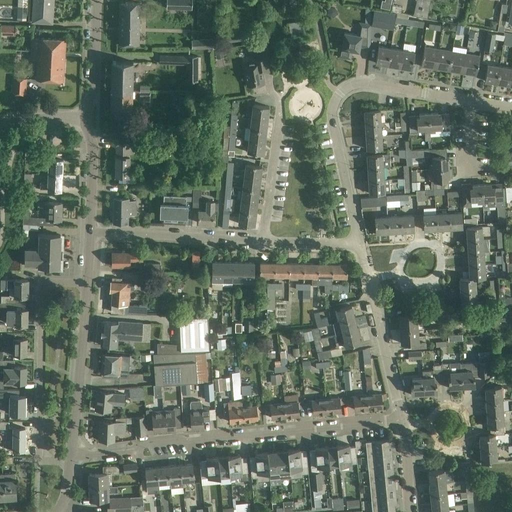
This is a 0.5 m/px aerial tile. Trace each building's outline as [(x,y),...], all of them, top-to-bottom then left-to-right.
[(53,0),(33,0),(32,21),(52,23),(53,0)] [(166,0),(167,8),(191,9),(191,0),(166,0)] [(381,0),(380,8),(389,10),(391,0),(384,0),(384,1),(381,0)] [(417,0),(414,15),(427,18),(430,0),(417,0)] [(119,44),(129,44),(138,44),(139,3),(120,2),(119,44)] [(18,6),(17,20),(26,20),(27,7),(18,6)] [(373,9),(371,25),(393,28),(394,22),(395,12),(391,12),(373,9)] [(395,12),(394,22),(402,23),(407,24),(408,19),(407,19),(408,14),(401,13),(395,12)] [(407,24),(417,26),(423,28),(424,22),(408,19),(407,24)] [(495,20),(493,25),(500,28),(503,21),(498,19),(495,20)] [(339,45),(337,57),(350,59),(352,50),(359,51),(360,44),(369,46),(370,25),(363,23),(361,35),(344,33),(342,46),(339,45)] [(0,24),(0,32),(0,33),(15,35),(15,25),(0,24)] [(243,41),(241,25),(226,27),(228,43),(243,41)] [(495,33),(488,32),(485,49),(492,50),(495,33)] [(31,38),(30,51),(64,52),(65,39),(31,38)] [(192,39),(192,49),(226,49),(225,41),(213,41),(213,39),(192,39)] [(266,41),(253,43),(255,51),(268,49),(266,41)] [(387,65),(390,48),(378,46),(375,63),(387,65)] [(421,66),(435,69),(438,49),(424,47),(421,66)] [(387,65),(399,67),(402,50),(390,48),(387,65)] [(222,49),(215,50),(217,59),(223,58),(222,49)] [(435,69),(449,71),(452,51),(438,49),(435,69)] [(412,69),(413,59),(415,52),(402,50),(399,67),(412,69)] [(63,81),(64,52),(31,51),(30,59),(38,60),(36,79),(63,81)] [(449,71),(462,73),(466,53),(452,51),(449,71)] [(466,53),(462,73),(476,75),(478,66),(480,56),(466,53)] [(243,63),(245,77),(247,86),(264,83),(262,73),(269,71),(266,54),(253,56),(254,61),(243,63)] [(160,64),(186,64),(186,81),(198,81),(198,56),(160,55),(160,64)] [(133,61),(112,61),(111,90),(132,91),(133,61)] [(484,81),(496,83),(499,66),(500,63),(499,63),(499,66),(487,64),(484,81)] [(499,66),(496,83),(509,85),(511,68),(499,66)] [(6,93),(25,94),(26,78),(7,77),(6,93)] [(111,112),(121,112),(132,113),(132,101),(151,102),(151,92),(150,92),(150,91),(140,91),(132,91),(111,90),(111,112)] [(252,111),(252,117),(267,119),(269,107),(253,105),(252,111)] [(364,111),(365,123),(381,123),(380,110),(364,111)] [(430,131),(428,113),(419,114),(419,117),(414,117),(414,119),(409,119),(410,133),(417,132),(417,130),(424,129),(424,132),(425,141),(430,141),(430,131)] [(428,113),(430,131),(434,131),(434,129),(441,128),(441,131),(449,130),(449,117),(443,117),(443,115),(438,116),(438,113),(428,113)] [(266,130),(267,119),(249,116),(249,117),(251,117),(250,128),(266,130)] [(400,121),(400,122),(395,122),(396,131),(405,130),(405,121),(400,121)] [(365,123),(366,136),(381,135),(381,123),(365,123)] [(235,127),(230,126),(225,126),(224,137),(235,139),(235,127)] [(511,127),(500,131),(505,153),(504,153),(506,165),(511,164),(511,163),(511,127)] [(264,142),(266,130),(250,128),(248,140),(264,142)] [(381,135),(366,136),(367,149),(382,148),(381,135)] [(228,150),(234,150),(235,139),(224,137),(223,151),(228,151),(228,150)] [(116,156),(115,177),(119,177),(119,182),(135,183),(135,176),(129,175),(129,156),(129,146),(132,146),(132,138),(124,138),(116,138),(116,146),(116,156)] [(263,154),(264,142),(248,140),(244,140),(243,146),(248,146),(247,152),(263,154)] [(398,150),(406,150),(410,150),(411,150),(410,140),(405,140),(405,149),(398,150)] [(430,169),(448,168),(448,159),(445,159),(445,154),(443,154),(443,148),(429,149),(429,157),(432,157),(432,164),(430,164),(430,169)] [(407,166),(408,165),(412,165),(411,150),(410,150),(406,150),(398,150),(399,158),(406,157),(407,166)] [(36,152),(25,151),(25,159),(35,160),(36,152)] [(383,167),(390,166),(389,154),(367,155),(368,168),(383,167)] [(49,174),(62,174),(63,160),(49,159),(49,160),(41,159),(40,166),(49,167),(49,174)] [(232,163),(222,162),(222,168),(222,173),(232,174),(232,163)] [(240,175),(260,178),(262,166),(246,164),(245,170),(240,170),(240,175)] [(407,166),(403,166),(404,178),(398,179),(409,178),(408,166),(412,165),(408,165),(407,166)] [(384,180),(383,167),(368,168),(368,181),(384,180)] [(452,177),(451,168),(448,168),(430,169),(430,174),(433,174),(433,181),(431,181),(431,189),(445,188),(445,183),(446,183),(446,178),(449,177),(452,177)] [(232,174),(222,173),(222,174),(226,174),(225,186),(231,186),(232,174)] [(61,190),(62,174),(49,174),(48,182),(40,181),(40,188),(48,189),(61,190)] [(240,182),(243,182),(243,188),(259,190),(260,178),(240,175),(239,176),(240,176),(240,182)] [(409,178),(404,179),(398,179),(398,185),(404,185),(405,192),(410,192),(409,178)] [(369,193),(385,192),(390,192),(390,180),(384,180),(368,181),(369,193)] [(461,190),(462,208),(471,207),(470,201),(476,201),(477,203),(483,203),(481,184),(472,185),(472,188),(467,188),(467,190),(461,190)] [(491,187),(491,184),(481,184),(483,203),(483,207),(502,206),(501,190),(501,186),(496,186),(491,187)] [(25,186),(24,193),(35,194),(35,186),(25,186)] [(150,197),(151,186),(142,186),(142,197),(150,197)] [(193,187),(193,201),(201,201),(201,190),(201,188),(193,187)] [(241,200),(257,202),(259,190),(243,188),(241,200)] [(435,194),(434,189),(425,190),(419,190),(416,191),(416,201),(426,201),(426,195),(435,194)] [(399,195),(386,196),(387,201),(387,207),(399,206),(399,205),(399,195)] [(399,195),(399,205),(399,206),(400,206),(400,205),(409,204),(409,195),(399,195)] [(160,203),(159,216),(187,218),(188,205),(186,205),(186,197),(163,196),(163,203),(160,203)] [(377,197),(375,197),(376,205),(386,205),(386,201),(386,196),(377,197)] [(129,198),(123,198),(113,198),(113,223),(128,223),(128,215),(135,215),(135,201),(129,200),(129,198)] [(198,212),(198,223),(213,223),(214,211),(218,211),(218,203),(214,203),(214,201),(206,200),(206,202),(206,207),(200,206),(200,210),(199,210),(198,212)] [(241,200),(240,212),(256,214),(257,202),(241,200)] [(61,202),(51,202),(47,202),(38,201),(38,208),(47,208),(46,218),(60,219),(61,202)] [(502,206),(497,206),(498,222),(506,222),(505,206),(502,206)] [(448,213),(449,228),(462,228),(461,212),(454,213),(453,208),(448,208),(448,213)] [(240,212),(238,224),(254,226),(256,214),(240,212)] [(39,218),(27,218),(28,214),(22,213),(22,224),(38,225),(39,218)] [(449,228),(448,213),(436,214),(437,229),(449,228)] [(423,214),(423,220),(424,230),(437,229),(436,214),(423,214)] [(413,215),(400,216),(401,231),(414,231),(413,215)] [(388,217),(388,232),(401,231),(400,216),(388,217)] [(376,233),(388,232),(388,217),(375,218),(376,233)] [(466,227),(467,234),(467,240),(483,239),(482,226),(466,227)] [(60,235),(50,235),(40,235),(39,250),(25,250),(25,264),(39,264),(39,266),(59,267),(59,258),(56,258),(57,252),(59,252),(60,235)] [(483,239),(467,240),(468,253),(483,252),(483,239)] [(468,253),(469,265),(484,264),(483,252),(468,253)] [(135,260),(142,260),(142,253),(112,253),(112,266),(129,266),(129,265),(135,265),(135,260)] [(222,289),(222,280),(223,262),(212,262),(212,280),(212,287),(213,289),(222,289)] [(233,262),(223,262),(222,280),(233,280),(233,262)] [(243,262),(233,262),(233,280),(243,280),(243,262)] [(254,263),(243,262),(243,280),(253,281),(254,263)] [(144,272),(160,272),(160,263),(144,263),(144,272)] [(260,275),(274,275),(274,263),(260,263),(260,275)] [(274,275),(289,275),(289,263),(274,263),(274,275)] [(289,263),(289,275),(303,276),(303,264),(289,263)] [(303,264),(303,276),(312,276),(312,285),(317,285),(318,276),(318,264),(303,264)] [(318,264),(318,276),(325,276),(324,290),(332,290),(332,284),(332,276),(332,264),(318,264)] [(332,264),(332,276),(346,277),(347,264),(332,264)] [(484,264),(469,265),(469,278),(475,277),(485,277),(484,264)] [(120,278),(112,277),(112,281),(111,281),(110,291),(113,292),(113,294),(112,293),(111,304),(112,304),(111,312),(121,312),(132,313),(133,305),(125,304),(126,296),(129,296),(129,289),(133,290),(134,282),(120,281),(120,278)] [(459,278),(460,291),(476,290),(475,277),(469,278),(459,278)] [(27,297),(28,280),(18,280),(15,280),(6,279),(6,290),(9,290),(9,295),(9,296),(15,296),(27,297)] [(274,283),(274,310),(275,310),(275,289),(282,289),(282,283),(274,283)] [(303,298),(303,284),(292,284),(292,298),(303,298)] [(476,290),(460,291),(461,304),(477,303),(476,290)] [(500,311),(511,310),(511,297),(505,298),(504,292),(499,293),(500,311)] [(7,323),(15,323),(14,324),(27,325),(27,309),(15,309),(15,302),(7,302),(6,316),(6,322),(7,323)] [(352,306),(336,309),(339,322),(355,318),(352,306)] [(400,329),(417,328),(417,320),(424,319),(423,308),(409,309),(409,315),(399,315),(400,329)] [(497,321),(511,320),(511,310),(500,311),(501,311),(496,312),(497,321)] [(314,315),(317,327),(318,327),(323,326),(319,313),(314,315)] [(208,317),(179,318),(180,345),(181,351),(209,350),(208,317)] [(358,330),(355,318),(339,322),(333,323),(335,336),(342,334),(358,330)] [(244,319),(244,331),(253,331),(253,319),(244,319)] [(141,341),(142,323),(118,321),(118,322),(102,321),(101,345),(116,346),(117,339),(141,341)] [(314,341),(320,339),(321,339),(318,327),(317,327),(311,329),(314,341)] [(412,349),(422,348),(426,348),(425,335),(418,336),(417,328),(400,329),(401,343),(411,343),(412,349)] [(337,342),(336,342),(337,348),(360,342),(358,330),(342,334),(343,340),(337,342)] [(3,345),(5,345),(5,354),(26,354),(27,338),(13,338),(13,339),(3,338),(3,345)] [(226,349),(226,339),(217,340),(217,350),(226,349)] [(323,351),(320,339),(314,341),(317,353),(323,351)] [(158,343),(157,353),(181,353),(181,351),(180,345),(158,343)] [(330,349),(323,351),(317,353),(318,360),(329,357),(332,356),(330,349)] [(155,385),(197,382),(208,381),(206,359),(211,359),(211,353),(210,353),(181,353),(157,353),(154,353),(154,354),(153,354),(155,385)] [(103,354),(102,373),(106,373),(106,377),(119,378),(119,377),(128,377),(130,356),(103,354)] [(3,367),(3,381),(14,382),(26,382),(26,366),(15,366),(15,360),(4,360),(3,367)] [(449,388),(462,387),(460,362),(441,363),(441,364),(443,383),(448,383),(449,388)] [(488,362),(461,363),(461,362),(460,362),(462,387),(475,386),(474,377),(489,376),(488,362)] [(423,378),(424,394),(437,393),(436,383),(443,383),(441,364),(433,365),(433,370),(422,371),(423,378)] [(229,373),(231,399),(241,398),(238,366),(228,367),(229,373)] [(282,384),(281,374),(271,375),(272,385),(282,384)] [(411,395),(424,394),(423,378),(412,378),(412,385),(410,385),(411,395)] [(203,383),(204,400),(214,399),(213,382),(203,383)] [(190,394),(190,384),(181,385),(182,395),(190,394)] [(242,394),(256,393),(255,384),(241,385),(242,394)] [(485,389),(486,402),(503,401),(502,386),(494,386),(494,388),(485,389)] [(130,389),(130,398),(144,396),(143,388),(130,389)] [(357,396),(349,397),(349,403),(354,403),(354,410),(368,408),(367,395),(366,388),(356,389),(357,393),(357,396)] [(111,403),(124,405),(125,393),(112,392),(97,391),(95,409),(105,410),(111,411),(111,403)] [(382,400),(386,399),(386,393),(367,395),(368,408),(383,407),(382,400)] [(284,403),(285,416),(299,415),(299,408),(303,407),(302,401),(298,402),(297,394),(283,396),(284,403)] [(25,413),(25,396),(10,396),(1,396),(1,403),(10,403),(10,413),(25,413)] [(326,399),(327,412),(341,411),(340,404),(345,403),(344,397),(326,399)] [(313,414),(327,412),(326,399),(307,401),(308,407),(312,407),(313,414)] [(191,429),(203,428),(203,421),(209,421),(208,407),(202,408),(201,402),(200,400),(191,401),(190,403),(191,429)] [(228,402),(228,409),(224,409),(225,415),(229,415),(230,422),(244,420),(242,407),(242,403),(241,400),(228,402)] [(503,401),(486,402),(487,414),(504,413),(503,401)] [(284,403),(266,405),(266,411),(270,411),(271,418),(285,416),(284,403)] [(261,405),(243,407),(242,407),(244,420),(258,419),(257,412),(261,411),(261,405)] [(180,420),(180,410),(180,408),(173,408),(173,409),(162,410),(164,431),(175,430),(174,421),(180,420)] [(153,432),(164,431),(162,410),(152,411),(152,410),(146,410),(146,412),(147,422),(153,422),(153,432)] [(504,413),(487,414),(488,427),(490,427),(490,434),(496,434),(505,434),(505,430),(504,413)] [(134,417),(135,435),(145,434),(144,416),(134,417)] [(99,440),(114,441),(115,433),(125,433),(126,423),(99,421),(99,440)] [(24,450),(24,449),(25,428),(13,427),(13,449),(24,450)] [(488,436),(479,437),(480,450),(497,448),(496,439),(496,434),(490,434),(488,434),(488,436)] [(365,442),(367,457),(391,455),(391,450),(388,450),(387,440),(374,441),(365,442)] [(348,444),(337,445),(338,446),(339,465),(357,463),(355,448),(355,446),(349,447),(348,444)] [(311,473),(319,472),(318,467),(328,466),(327,447),(326,446),(315,447),(316,450),(309,451),(311,467),(311,473)] [(327,447),(328,466),(339,465),(338,446),(327,447)] [(480,450),(481,463),(491,462),(491,460),(498,459),(497,448),(480,450)] [(299,449),(288,450),(288,451),(291,477),(302,476),(302,473),(308,473),(306,451),(300,452),(299,449)] [(288,451),(278,452),(280,478),(291,477),(288,451)] [(249,457),(251,477),(258,477),(258,480),(269,479),(267,453),(267,452),(256,453),(256,456),(249,457)] [(267,453),(269,479),(280,478),(278,452),(267,453)] [(239,455),(228,456),(230,475),(240,474),(241,480),(248,479),(246,457),(240,458),(239,455)] [(367,457),(368,472),(393,469),(392,464),(390,464),(389,460),(392,460),(391,455),(367,457)] [(230,475),(228,456),(218,457),(219,476),(230,475)] [(217,457),(206,458),(207,461),(200,461),(201,478),(219,476),(218,457),(217,457)] [(136,463),(123,464),(124,472),(137,471),(136,463)] [(181,465),(182,481),(194,479),(193,464),(181,465)] [(181,465),(169,466),(170,482),(171,488),(182,487),(182,481),(181,465)] [(89,474),(90,487),(108,486),(108,473),(119,473),(119,466),(103,466),(103,473),(89,474)] [(158,483),(170,482),(169,466),(157,467),(158,483)] [(157,467),(145,468),(146,478),(147,489),(159,488),(158,483),(157,467)] [(368,472),(370,486),(394,483),(393,478),(391,479),(391,474),(393,474),(393,469),(368,472)] [(428,472),(429,484),(445,482),(444,470),(428,472)] [(319,472),(311,473),(315,509),(321,508),(320,498),(322,498),(321,489),(322,489),(320,472),(319,472)] [(15,473),(2,473),(4,502),(9,501),(8,499),(17,498),(15,473)] [(447,494),(445,482),(429,484),(431,496),(447,494)] [(370,486),(371,500),(395,498),(395,493),(392,493),(392,488),(394,488),(394,483),(370,486)] [(108,486),(90,487),(90,500),(100,499),(108,499),(108,492),(117,492),(117,486),(108,486)] [(472,491),(467,492),(461,493),(462,499),(467,499),(467,504),(474,503),(472,491)] [(448,506),(447,494),(431,496),(432,508),(448,506)] [(108,506),(135,506),(135,505),(131,505),(131,497),(110,498),(111,506),(108,506)] [(395,498),(371,500),(372,511),(394,511),(393,503),(396,503),(395,498)]
